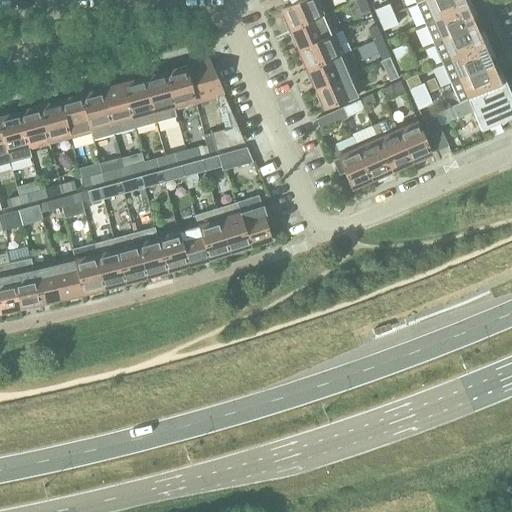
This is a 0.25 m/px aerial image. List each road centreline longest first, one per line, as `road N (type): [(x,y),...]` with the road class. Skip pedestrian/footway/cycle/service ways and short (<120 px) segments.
road 1 (residential): [(0,16),(228,16),(318,231),(328,235),(511,153)]
road 2 (primary): [(511,313),(289,397),(0,470)]
road 3 (primary): [(64,511),(308,453),(511,375)]
